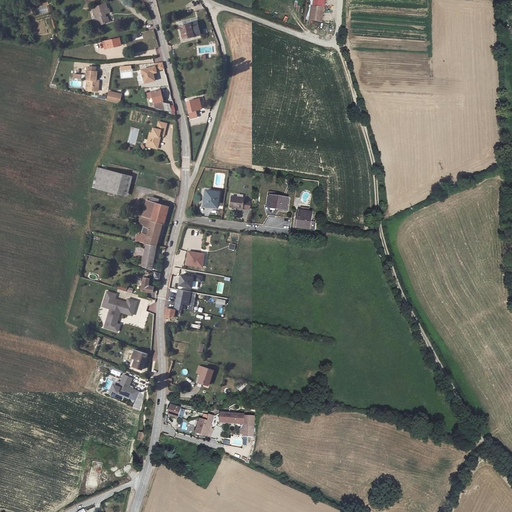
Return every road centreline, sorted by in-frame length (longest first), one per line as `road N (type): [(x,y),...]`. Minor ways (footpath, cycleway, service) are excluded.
road 1 (track): [(334,47),(397,289),(482,447),(511,478)]
road 2 (tertiary): [(143,482),(160,400),(161,297),(184,190)]
road 3 (tertiary): [(184,190),(184,147),(150,0)]
road 4 (unclassified): [(184,190),(225,69),(209,5)]
road 5 (unclassified): [(209,5),(334,47)]
